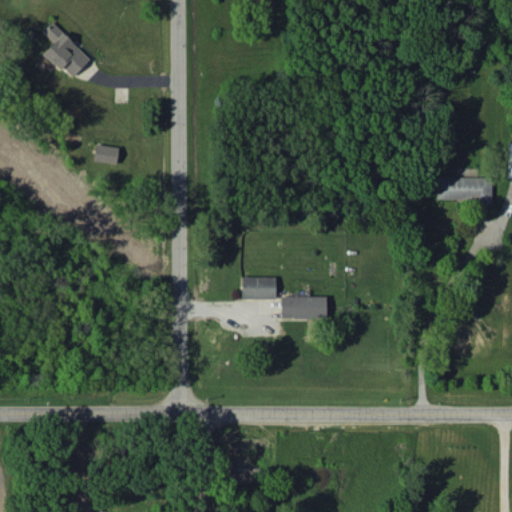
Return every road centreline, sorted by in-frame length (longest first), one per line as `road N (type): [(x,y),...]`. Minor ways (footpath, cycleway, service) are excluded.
road 1 (tertiary): [(0,410),(511,410)]
road 2 (residential): [(184,410),(173,0)]
